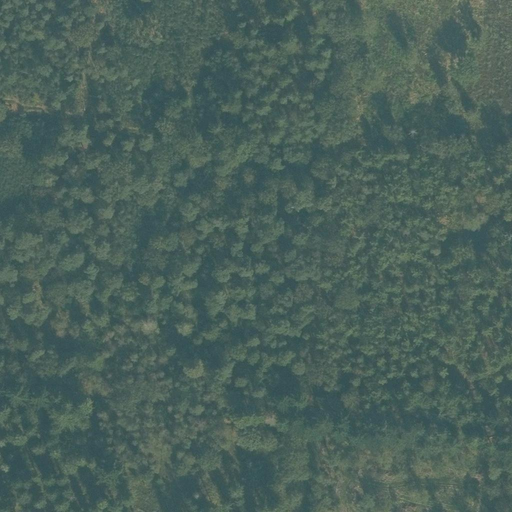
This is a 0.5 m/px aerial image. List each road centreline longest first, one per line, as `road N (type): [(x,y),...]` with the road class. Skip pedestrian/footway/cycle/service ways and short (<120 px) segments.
road 1 (track): [(511,163),(0,115)]
road 2 (track): [(511,430),(0,389)]
road 3 (track): [(294,511),(334,0)]
